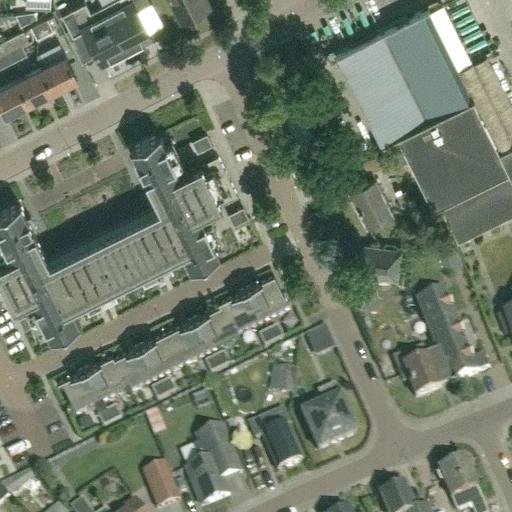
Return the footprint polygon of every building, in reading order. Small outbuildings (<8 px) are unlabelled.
[(142,41),(151,37),(137,10),(150,3),(148,0),(111,0),(102,5),(128,54),(144,45),(142,41)] [(207,0),(169,0),(179,19),(209,4),(207,0)] [(128,54),(102,5),(90,11),(85,1),(61,14),(72,35),(83,29),(100,63),(109,58),(111,63),(128,54)] [(471,98),(472,97),(428,6),(336,51),(380,142),(393,136),(432,209),(440,205),(457,239),(511,211),(511,145),(498,152),(471,98)] [(32,25),(38,37),(54,29),(48,17),(32,25)] [(29,41),(23,30),(7,38),(10,43),(12,42),(15,48),(29,41)] [(12,42),(10,43),(7,38),(0,41),(0,55),(15,48),(12,42)] [(65,53),(52,60),(48,51),(37,57),(40,66),(53,89),(77,77),(65,53)] [(53,89),(40,66),(16,78),(28,102),(53,89)] [(28,102),(16,78),(0,86),(0,104),(5,114),(28,102)] [(212,144),(206,132),(191,140),(196,151),(212,144)] [(199,214),(237,195),(217,155),(179,173),(159,133),(129,148),(137,162),(133,164),(139,176),(142,174),(155,200),(45,255),(32,229),(35,227),(30,216),(26,217),(19,203),(0,211),(0,237),(10,258),(0,262),(0,282),(12,307),(30,298),(50,338),(59,333),(62,339),(73,334),(70,328),(79,324),(71,306),(181,252),(190,269),(199,264),(202,270),(212,265),(210,259),(219,254),(199,214)] [(368,172),(390,161),(384,149),(362,160),(368,172)] [(366,223),(390,211),(373,176),(349,188),(366,223)] [(248,217),(242,206),(235,209),(241,221),(248,217)] [(241,221),(235,209),(227,213),(233,225),(241,221)] [(451,229),(433,235),(442,258),(459,252),(451,229)] [(393,277),(397,251),(364,246),(360,273),(393,277)] [(291,311),(273,275),(252,285),(250,281),(244,285),(264,325),(291,311)] [(264,325),(244,285),(237,288),(239,292),(219,302),(238,341),(239,341),(237,338),(264,325)] [(445,291),(420,301),(415,302),(437,358),(438,358),(450,386),(476,376),(476,375),(488,370),(482,357),(473,361),(445,291)] [(511,293),(511,295),(511,313),(498,318),(505,338),(511,336),(511,338),(511,293)] [(238,341),(219,302),(218,302),(219,306),(200,315),(198,311),(191,315),(211,355),(238,341)] [(25,313),(18,317),(23,329),(31,325),(25,313)] [(211,355),(191,315),(185,318),(187,322),(167,332),(185,368),(211,355)] [(277,329),(268,333),(274,345),(283,340),(277,329)] [(185,368),(167,332),(147,342),(145,338),(138,341),(158,381),(185,368)] [(274,345),(268,333),(259,338),(265,349),(274,345)] [(158,381),(138,341),(131,345),(133,349),(114,358),(112,355),(111,355),(131,395),(158,381)] [(450,386),(438,358),(437,358),(427,362),(422,350),(393,361),(402,385),(408,382),(415,401),(438,391),(438,390),(448,386),(449,387),(450,386)] [(131,395),(111,355),(91,366),(89,362),(82,365),(102,405),(129,392),(130,395),(131,395)] [(224,355),(214,360),(220,371),(229,367),(224,355)] [(220,371),(214,360),(205,364),(211,376),(220,371)] [(102,405),(82,365),(76,368),(78,372),(57,383),(75,419),(102,405)] [(322,385),(314,367),(301,372),(310,391),(322,385)] [(275,393),(293,395),(296,370),(278,368),(275,393)] [(170,382),(160,387),(166,398),(176,394),(170,382)] [(322,406),(301,416),(317,453),(356,435),(340,398),(340,399),(334,386),(317,394),(322,406)] [(166,398),(160,387),(151,391),(157,403),(166,398)] [(122,420),(116,409),(107,413),(112,425),(122,420)] [(112,425),(107,413),(98,418),(103,429),(112,425)] [(277,474),(301,463),(285,428),(279,431),(275,421),(266,426),(270,435),(261,439),(277,474)] [(241,475),(223,426),(194,438),(197,447),(193,449),(200,465),(186,470),(201,508),(229,497),(223,482),(241,475)] [(485,511),(463,462),(438,473),(455,511),(461,511),(470,508),(471,511),(485,511)] [(165,464),(141,475),(156,511),(180,501),(169,473),(165,464)] [(427,511),(426,508),(417,511),(413,511),(403,488),(379,498),(385,511),(427,511)] [(0,505),(8,498),(0,489),(0,505)] [(141,511),(135,503),(121,511),(106,511),(105,511),(104,511),(87,511),(81,503),(69,511),(70,511),(141,511)]
